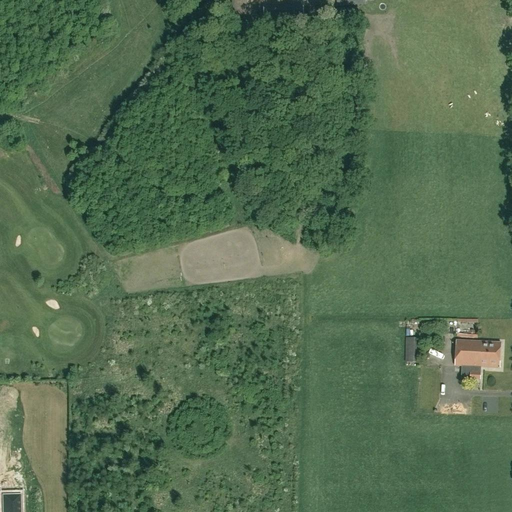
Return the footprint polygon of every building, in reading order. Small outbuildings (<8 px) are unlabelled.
[(254,12),(253,0),(228,0),(229,13),(254,12)] [(278,18),(277,10),(269,11),(270,19),(278,18)] [(423,340),(443,340),(443,331),(423,331),(423,340)] [(418,363),(419,339),(410,339),(408,363),(418,363)] [(500,369),(501,343),(456,341),(455,366),(471,367),(470,380),(480,380),(481,368),(500,369)]
